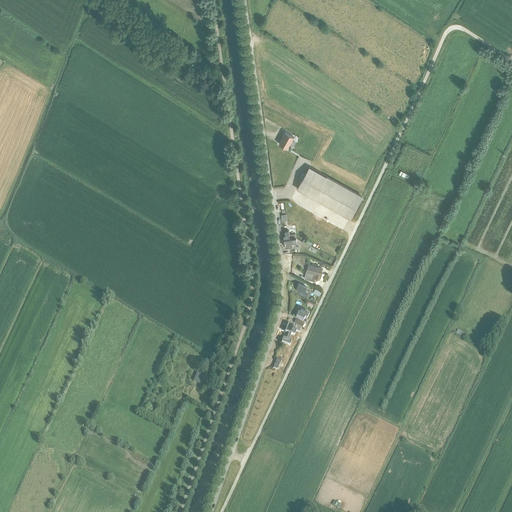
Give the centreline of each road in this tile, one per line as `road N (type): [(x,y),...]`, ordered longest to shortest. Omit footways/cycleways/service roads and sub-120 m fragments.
road 1 (unclassified): [(511,60),(462,29),(448,29),(222,511)]
road 2 (unclassified): [(212,0),(251,293),(180,511)]
road 3 (tertiary): [(242,0),(279,309),(210,511)]
